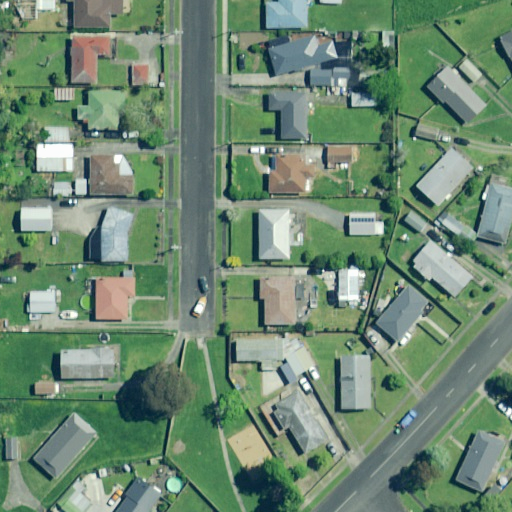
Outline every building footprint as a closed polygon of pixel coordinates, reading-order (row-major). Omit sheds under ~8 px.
[(35,0),(35,9),(53,10),(53,0),(35,0)] [(123,14),(123,0),(65,0),(66,1),(74,1),(74,27),(112,28),(113,14),(123,14)] [(267,28),(307,27),(307,1),(313,1),(312,0),(279,0),(279,2),(266,2),(267,28)] [(511,26),(511,24),(497,32),(511,61),(511,26)] [(393,31),(381,30),(380,47),(392,48),(393,31)] [(291,41),(289,34),(268,41),(270,49),(268,50),(277,77),(301,70),(309,70),(309,86),(347,87),(348,69),(352,69),(352,40),(336,40),(330,39),(329,34),(317,38),(316,33),(291,41)] [(72,48),(71,48),(71,56),(72,56),(72,82),(97,83),(98,54),(110,54),(110,35),(72,35),(72,48)] [(482,75),(466,59),(459,67),(474,82),(482,75)] [(158,64),(133,64),(133,84),(158,84),(158,64)] [(486,105),(447,66),(427,86),(443,103),(445,101),(468,124),(486,105)] [(73,89),(54,88),(54,100),(72,100),(73,89)] [(78,106),(78,120),(83,120),(83,123),(89,123),(88,129),(118,130),(119,113),(125,113),(126,92),(89,90),(89,106),(78,106)] [(306,139),(307,93),(269,92),(269,110),(282,110),(281,138),(306,139)] [(377,106),(377,92),(352,93),(352,106),(377,106)] [(440,129),(418,124),(416,135),(438,141),(440,129)] [(69,141),(69,127),(43,127),(43,141),(69,141)] [(74,145),(38,144),(38,154),(33,154),(32,170),(73,172),(74,145)] [(328,146),(327,169),(336,169),(337,162),(352,163),(353,146),(328,146)] [(473,168),(452,148),(417,186),(438,205),(473,168)] [(305,165),(305,156),(276,155),(275,172),(270,172),(269,192),(305,194),(305,177),(314,178),(315,165),(305,165)] [(133,195),(133,170),(124,156),(119,156),(114,156),(90,156),(90,195),(133,195)] [(75,183),(75,194),(86,194),(86,172),(76,172),(76,183),(75,183)] [(508,178),(495,174),(490,192),(482,190),(480,199),(487,201),(478,236),(504,244),(511,216),(511,189),(506,188),(508,178)] [(75,194),(75,183),(50,182),(49,195),(75,196),(75,194)] [(52,230),(52,208),(21,208),(21,230),(52,230)] [(90,259),(128,261),(129,232),(133,213),(108,208),(102,233),(91,233),(90,259)] [(430,219),(414,208),(405,220),(420,232),(430,219)] [(289,259),(289,210),(259,210),(259,259),(289,259)] [(376,222),(376,213),(350,213),(350,234),(383,234),(383,222),(376,222)] [(478,235),(449,214),(442,223),(471,244),(478,235)] [(345,221),(332,219),(331,231),(344,232),(345,221)] [(473,274),(429,239),(412,260),(415,263),(412,266),(429,280),(432,277),(455,296),(473,274)] [(359,269),(340,269),(339,300),(358,300),(359,269)] [(135,278),(97,276),(96,318),(127,320),(127,298),(134,298),(135,278)] [(265,299),(265,324),(269,324),(269,332),(279,332),(279,325),(293,325),(294,293),(304,293),(304,281),(295,281),(295,277),(261,276),(260,299),(265,299)] [(55,312),(54,292),(30,292),(30,312),(55,312)] [(385,345),(373,329),(365,335),(377,351),(385,345)] [(277,361),(284,360),(286,357),(296,375),(314,365),(304,347),(301,349),(296,338),(284,344),(284,339),(237,340),(237,361),(262,360),(263,370),(277,370),(277,361)] [(115,346),(79,346),(79,350),(61,350),(62,378),(116,378),(115,346)] [(371,408),(370,356),(341,356),(342,409),(371,408)] [(54,382),(36,381),(35,394),(54,395),(54,382)] [(330,439),(296,385),(282,394),(283,395),(269,404),(261,409),(278,435),(289,428),(305,454),(330,439)] [(96,433),(74,414),(34,459),(56,479),(96,433)] [(504,443),(478,431),(455,480),(481,492),(504,443)] [(17,437),(6,437),(6,458),(17,458),(17,437)] [(148,511),(161,495),(138,477),(125,494),(128,496),(116,511),(148,511)] [(78,481),(58,503),(63,508),(59,511),(84,511),(92,504),(81,494),(86,488),(78,481)]
